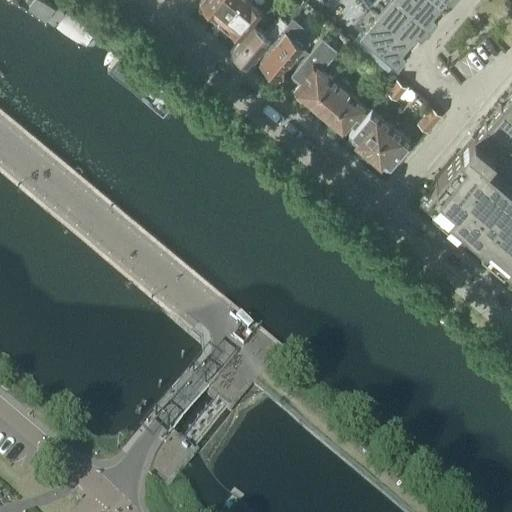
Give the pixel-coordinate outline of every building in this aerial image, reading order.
[(199,7),(217,22),(236,0),(200,0),(200,1),(199,7)] [(250,0),(236,0),(217,22),(235,37),(241,36),(262,10),(250,0)] [(377,0),(371,0),(369,3),(408,36),(413,31),(418,35),(428,23),(401,0),(384,0),(382,3),(377,0)] [(401,0),(428,23),(439,9),(434,6),(438,0),(401,0)] [(287,12),(292,16),(300,6),(295,2),(287,12)] [(408,36),(369,3),(364,10),(371,16),(360,29),(397,60),(408,46),(403,42),(408,36)] [(111,42),(109,37),(73,16),(67,18),(64,23),(66,29),(103,49),(108,47),(111,42)] [(253,23),(230,51),(249,66),(271,39),(286,22),(280,16),(265,34),(253,23)] [(282,29),(284,31),(259,61),(267,67),(268,72),(272,76),(277,75),(278,76),(303,46),(292,36),(302,25),(292,16),(282,29)] [(322,37),(291,74),(299,81),(293,89),(297,92),(297,96),(303,100),(306,100),(309,103),(332,76),(323,68),(338,50),(322,37)] [(175,91),(137,59),(127,70),(166,102),(175,91)] [(327,117),(329,119),(351,92),(339,82),(344,76),(337,70),(332,76),(309,103),(318,110),(318,113),(323,118),(327,117)] [(406,86),(397,78),(386,90),(395,98),(406,86)] [(511,89),(481,126),(471,139),(422,197),(511,273),(511,89)] [(351,124),(355,128),(364,115),(370,108),(351,92),(329,119),(332,122),(332,125),(338,130),(341,129),(344,132),(351,124)] [(365,150),(368,152),(392,123),(373,106),(365,115),(364,115),(355,128),(349,135),(355,140),(355,141),(357,143),(356,146),(362,151),(365,150)] [(431,106),(417,122),(426,130),(441,114),(431,106)] [(392,123),(368,152),(369,153),(368,157),(374,162),(378,161),(380,162),(381,162),(387,167),(393,160),(394,161),(400,154),(411,139),(392,123)] [(511,387),(502,399),(511,406),(511,387)]
